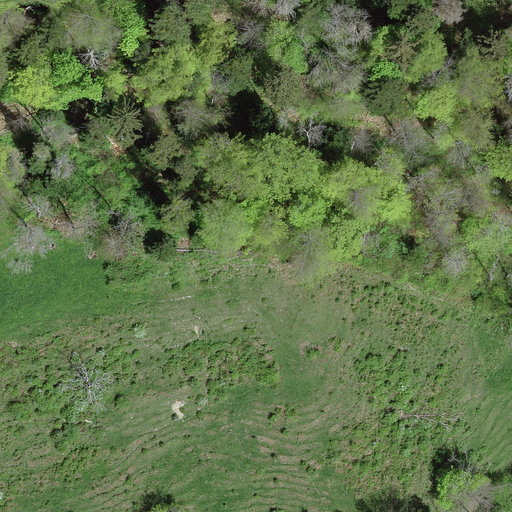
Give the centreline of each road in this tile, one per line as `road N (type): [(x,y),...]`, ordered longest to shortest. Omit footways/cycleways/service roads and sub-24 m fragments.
road 1 (motorway): [(316,511),(37,0)]
road 2 (motorway): [(0,343),(91,511)]
